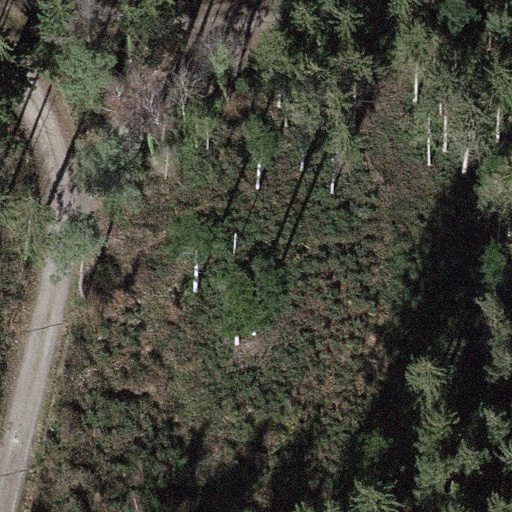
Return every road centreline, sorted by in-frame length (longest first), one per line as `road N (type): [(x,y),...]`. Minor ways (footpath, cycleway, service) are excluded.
road 1 (track): [(7,511),(68,223),(0,34)]
road 2 (track): [(68,223),(128,139),(264,4)]
road 3 (track): [(363,0),(171,0)]
